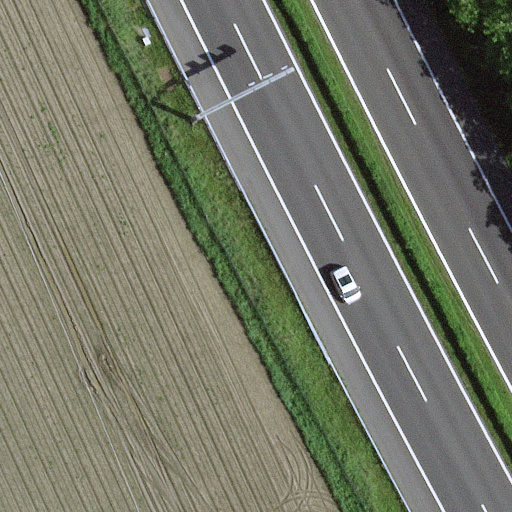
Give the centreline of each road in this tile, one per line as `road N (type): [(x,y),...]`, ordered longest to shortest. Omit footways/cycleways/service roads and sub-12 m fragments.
road 1 (motorway): [(224,0),(487,511)]
road 2 (motorway): [(511,306),(355,0)]
